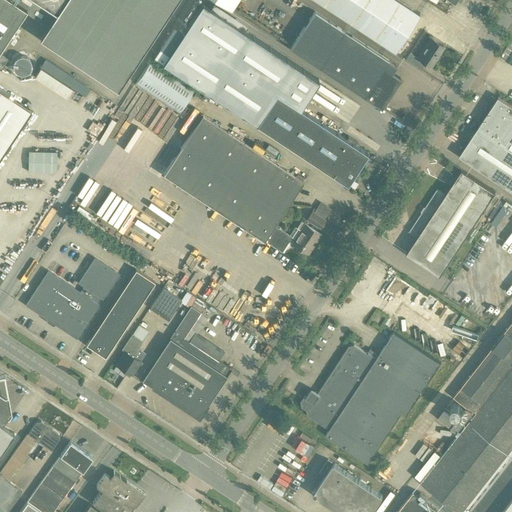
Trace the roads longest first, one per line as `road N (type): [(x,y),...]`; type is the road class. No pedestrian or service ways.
road 1 (unclassified): [(511,9),(201,475)]
road 2 (unclassified): [(201,475),(0,341)]
